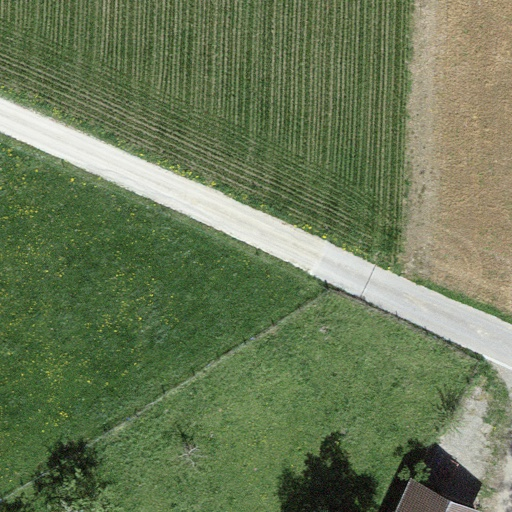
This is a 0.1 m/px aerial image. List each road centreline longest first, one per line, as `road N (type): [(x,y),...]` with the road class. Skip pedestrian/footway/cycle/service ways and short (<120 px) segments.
road 1 (track): [(315,256),(0,117)]
road 2 (unclassified): [(511,347),(315,256)]
